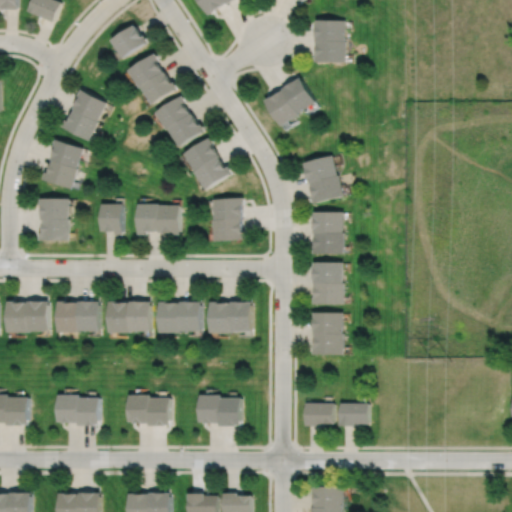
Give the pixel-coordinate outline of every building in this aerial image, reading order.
[(0,0),(0,7),(20,9),(20,0),(0,0)] [(60,0),(34,0),(30,10),(57,21),(65,2),(60,0)] [(225,0),(201,0),(211,14),(217,10),(216,9),(227,2),(225,0)] [(346,41),(346,20),(317,19),(317,40),(318,40),(346,41)] [(138,24),(115,39),(127,57),(152,41),(142,27),(141,28),(138,24)] [(318,40),(318,53),(317,53),(317,61),(347,62),(347,41),(346,41),(318,40)] [(168,72),(161,61),(164,60),(159,52),(133,69),(146,87),(168,72)] [(146,87),(158,104),(182,88),(173,73),(171,74),(169,71),(168,72),(146,87)] [(301,113),(318,101),(301,77),(284,88),(285,90),(301,113)] [(101,121),(110,102),(84,89),(81,96),(83,97),(76,109),(77,109),(101,121)] [(285,90),(274,97),(273,95),(266,100),(284,126),(301,114),(301,113),(285,90)] [(196,115),(188,104),(191,102),(186,94),(161,111),(173,130),(174,129),(196,115)] [(77,109),(72,121),(68,120),(65,127),(92,141),(102,122),(101,121),(77,109)] [(174,129),(186,147),(210,130),(200,115),(199,116),(197,114),(196,115),(174,129)] [(220,158),(222,157),(216,149),(218,147),(211,138),(189,153),(201,171),(220,158)] [(80,168),(86,148),(58,139),(56,146),(58,147),(54,160),(55,160),(80,168)] [(339,176),(333,155),(305,162),(310,183),(311,183),(339,176)] [(201,171),(200,172),(212,189),(235,173),(230,166),(227,168),(220,158),(201,171)] [(55,160),(51,173),(47,172),(45,180),(75,189),(81,168),(80,168),(55,160)] [(311,183),(315,196),(313,196),(315,203),(345,195),(340,175),(339,176),(311,183)] [(243,219),(244,219),(243,206),(245,206),(245,197),(218,199),(220,221),(243,219)] [(72,220),(72,198),(42,198),(42,206),(44,206),(44,220),(46,220),(72,220)] [(104,204),(104,232),(119,232),(119,235),(126,235),(126,204),(104,204)] [(163,205),(163,204),(141,204),(141,235),(150,235),(150,232),(163,232),(163,205)] [(163,232),(163,233),(176,233),(176,235),(184,235),(183,205),(163,205),(163,232)] [(345,233),(345,212),(315,212),(315,233),(317,233),(345,233)] [(220,221),(218,221),(220,242),(247,240),(246,232),(244,232),(243,219),(220,221)] [(46,220),(46,232),(42,232),(42,241),(73,241),(73,220),(72,220),(46,220)] [(317,233),(317,247),(315,247),(315,255),(346,254),(346,233),(345,233),(317,233)] [(345,280),(345,259),(316,259),(315,280),(317,280),(345,280)] [(317,280),(317,293),(316,293),(316,302),(346,303),(346,280),(345,280),(317,280)] [(183,299),(169,299),(169,298),(161,298),(162,329),(183,329),(183,328),(183,299)] [(183,328),(204,328),(203,298),(182,298),(183,299),(183,328)] [(234,300),(220,300),(220,298),(213,298),(213,329),(234,329),(234,328),(234,300)] [(234,328),(255,328),(255,298),(234,298),(234,300),(234,328)] [(32,304),(18,304),(18,302),(11,302),(11,333),(32,333),(32,332),(32,304)] [(32,332),(53,332),(53,302),(32,302),(32,304),(32,332)] [(83,304),(69,304),(69,302),(62,302),(62,333),(83,333),(83,332),(83,304)] [(83,332),(104,332),(104,302),(83,302),(83,304),(83,332)] [(133,304),(121,304),(121,303),(113,302),(113,329),(132,329),(132,327),(133,304)] [(132,327),(152,328),(153,303),(133,302),(133,304),(132,327)] [(345,330),(345,310),(316,309),(315,330),(317,330),(345,330)] [(317,330),(317,343),(316,343),(316,353),(346,353),(346,330),(345,330),(317,330)] [(11,393),(11,391),(0,390),(0,419),(10,419),(11,393)] [(80,394),(80,392),(59,392),(58,419),(63,419),(63,420),(79,420),(80,394)] [(151,395),(151,392),(130,392),(130,419),(134,419),(134,420),(151,420),(151,395)] [(222,395),(222,392),(201,392),(201,419),(206,419),(206,420),(222,421),(222,395)] [(10,419),(10,422),(27,422),(27,420),(31,420),(32,394),(11,393),(10,419)] [(79,420),(79,423),(96,423),(96,421),(100,421),(101,395),(80,394),(79,420)] [(151,420),(150,423),(167,423),(167,422),(172,422),(172,395),(151,395),(151,420)] [(222,421),(222,423),(238,424),(238,422),(243,422),(243,395),(222,395),(222,421)] [(308,400),(308,424),(322,424),(322,421),(337,421),(337,400),(308,400)] [(343,401),(343,424),(357,424),(357,421),(371,421),(371,400),(343,401)] [(345,506),(346,506),(346,485),(315,484),(315,492),(317,492),(316,506),(345,506)] [(13,511),(34,511),(34,489),(14,489),(14,491),(13,511)] [(82,511),(82,492),(70,492),(70,490),(61,490),(61,511),(82,511)] [(82,511),(102,511),(102,490),(82,490),(82,492),(82,511)] [(151,511),(172,511),(172,490),(151,490),(151,492),(151,511)] [(13,511),(14,491),(0,491),(0,511),(13,511)] [(151,511),(151,492),(137,492),(137,491),(130,491),(130,511),(151,511)] [(189,491),(189,511),(219,511),(219,494),(205,494),(205,491),(189,491)] [(225,491),(225,511),(253,511),(253,493),(239,493),(239,491),(225,491)]
